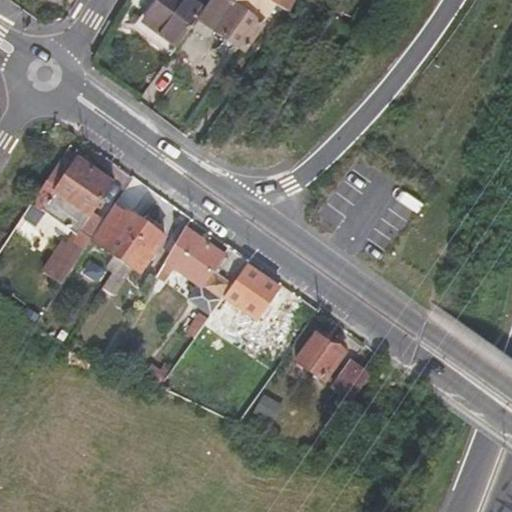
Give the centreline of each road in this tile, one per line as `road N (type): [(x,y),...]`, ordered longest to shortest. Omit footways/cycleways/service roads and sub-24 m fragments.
road 1 (secondary): [(218,200),(300,274),(511,428)]
road 2 (secondary): [(511,393),(315,255),(218,200)]
road 3 (primary): [(453,0),(364,118),(296,179),(218,200)]
road 4 (secondary): [(218,200),(53,77)]
